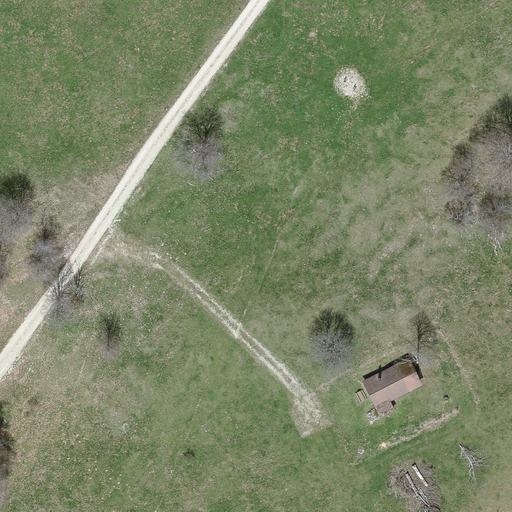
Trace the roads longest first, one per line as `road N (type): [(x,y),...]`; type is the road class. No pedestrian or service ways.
road 1 (track): [(0,350),(254,0)]
road 2 (track): [(89,227),(328,416)]
